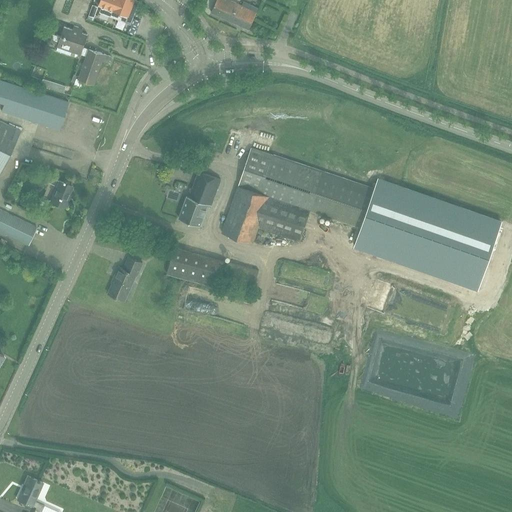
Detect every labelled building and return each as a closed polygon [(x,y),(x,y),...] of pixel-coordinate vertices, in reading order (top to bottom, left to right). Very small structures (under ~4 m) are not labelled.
[(101,0),(101,1),(104,2),(99,12),(126,23),(134,0),(101,0)] [(216,0),(211,12),(212,13),(249,30),(257,13),(257,12),(258,8),(244,2),(242,5),(230,0),(216,0)] [(51,33),(48,41),(52,42),(58,44),(57,47),(58,47),(57,51),(71,56),(72,52),(81,55),(81,54),(87,56),(80,77),(74,75),(72,82),(75,83),(73,88),(81,91),(84,81),(94,85),(102,61),(105,62),(109,63),(111,56),(107,55),(96,51),(96,49),(90,47),(89,51),(83,49),(88,35),(82,33),(84,29),(74,26),(73,30),(65,27),(64,27),(61,36),(51,33)] [(60,130),(68,102),(69,102),(10,83),(0,80),(0,102),(4,104),(1,111),(38,123),(60,130)] [(0,174),(21,131),(0,121),(0,174)] [(42,148),(64,155),(66,150),(43,144),(42,148)] [(310,211),(361,228),(374,188),(323,171),(322,172),(274,156),(275,155),(251,147),(238,186),(237,185),(221,232),(253,243),(258,228),(300,242),(310,211)] [(221,179),(204,173),(198,174),(189,197),(187,196),(179,219),(201,227),(208,207),(210,208),(221,179)] [(361,228),(355,245),(478,289),(502,222),(378,179),(374,188),(361,228)] [(59,181),(51,201),(50,202),(65,208),(68,202),(66,201),(73,187),(64,183),(65,182),(63,182),(63,183),(59,181)] [(37,227),(35,226),(0,209),(0,231),(28,245),(37,227)] [(258,270),(185,249),(175,246),(167,274),(216,288),(218,280),(253,290),(258,270)] [(113,283),(108,293),(125,301),(136,275),(137,275),(143,263),(129,257),(124,269),(119,267),(112,283),(113,283)] [(36,508),(34,511),(41,511),(44,505),(35,501),(43,483),(30,477),(26,486),(23,492),(21,491),(17,499),(36,508)]
